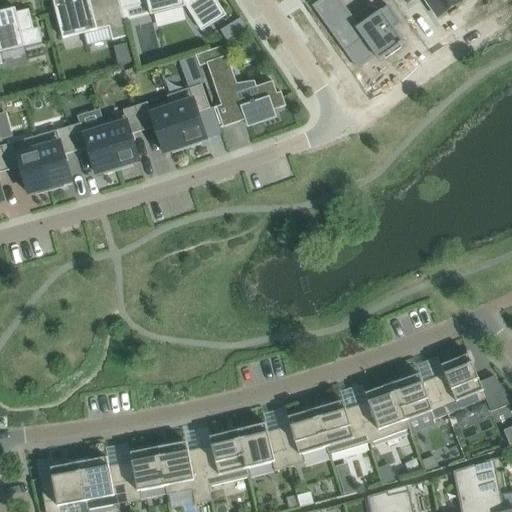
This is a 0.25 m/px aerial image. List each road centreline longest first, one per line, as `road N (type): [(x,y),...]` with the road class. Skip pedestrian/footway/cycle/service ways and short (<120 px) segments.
road 1 (residential): [(511,355),(477,319),(468,320),(266,393),(0,437)]
road 2 (residential): [(261,0),(327,98),(332,120),(317,138),(0,237)]
